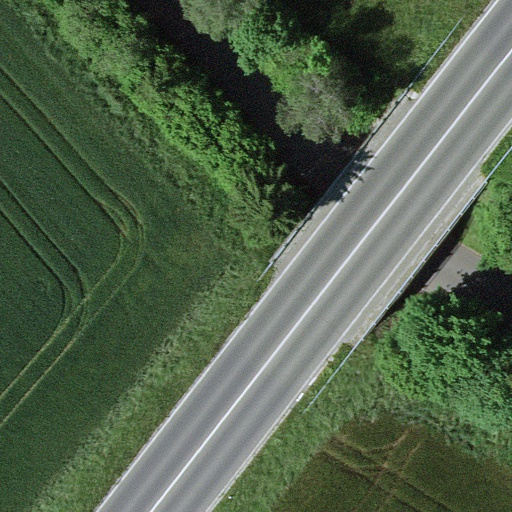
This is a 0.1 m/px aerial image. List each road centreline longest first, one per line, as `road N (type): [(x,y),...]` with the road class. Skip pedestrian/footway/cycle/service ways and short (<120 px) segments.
road 1 (primary): [(153,511),(511,50)]
road 2 (tertiary): [(511,294),(328,170),(168,0)]
